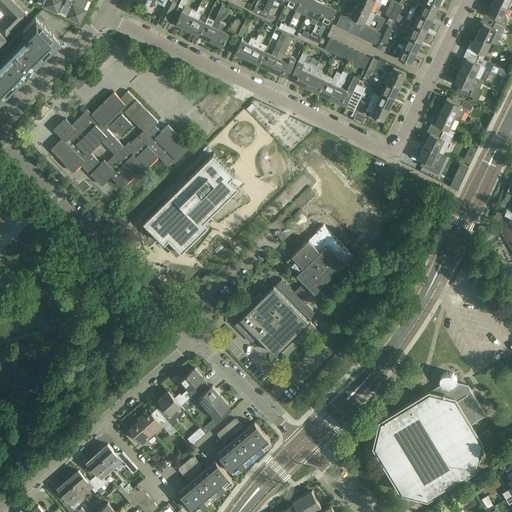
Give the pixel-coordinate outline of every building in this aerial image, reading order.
[(0,0),(0,41),(27,15),(12,0),(0,0)] [(43,0),(42,2),(56,9),(59,0),(62,0),(59,7),(64,10),(68,2),(70,3),(65,13),(78,20),(85,6),(83,5),(84,0),(43,0)] [(177,3),(172,0),(171,0),(142,0),(153,5),(155,1),(165,6),(160,16),(169,20),(177,3)] [(188,29),(197,10),(192,8),(185,5),(187,0),(181,0),(178,6),(184,8),(182,11),(176,24),(188,29)] [(273,4),(274,0),(268,0),(263,11),(255,7),(253,11),(266,18),(268,14),(273,4)] [(297,9),(301,0),(288,0),(286,4),(297,9)] [(308,14),(314,0),(301,0),(297,9),(308,14)] [(316,25),(326,4),(316,0),(314,0),(308,14),(313,17),(311,22),(316,25)] [(370,11),(375,0),(374,0),(357,0),(355,4),(370,11)] [(393,9),(397,2),(393,0),(392,0),(389,7),(393,9)] [(434,16),(439,5),(427,0),(426,0),(424,5),(418,2),(416,8),(434,16)] [(504,14),(508,7),(494,0),(488,12),(486,11),(483,16),(505,27),(508,21),(507,21),(508,19),(507,15),(504,14)] [(511,0),(494,0),(508,7),(511,8),(511,0)] [(200,35),(206,22),(199,19),(204,8),(207,3),(202,1),(200,5),(199,5),(197,10),(188,29),(200,35)] [(399,14),(404,5),(397,2),(393,9),(392,11),(399,14)] [(326,4),(316,25),(311,34),(309,39),(316,42),(318,38),(317,37),(324,22),(330,25),(337,10),(326,4)] [(364,23),(370,11),(355,4),(350,16),(364,23)] [(390,16),(392,11),(393,9),(389,7),(385,14),(390,16)] [(428,28),(433,19),(434,16),(416,8),(410,20),(415,22),(428,28)] [(396,21),(399,14),(392,11),(390,16),(389,18),(396,21)] [(211,40),(220,22),(222,16),(217,14),(212,25),(206,22),(200,35),(211,40)] [(342,28),(347,17),(341,14),(336,25),(342,28)] [(386,19),(376,14),(373,19),(379,22),(376,28),(381,30),(386,19)] [(501,37),(505,27),(483,16),(481,21),(483,23),(477,35),(491,42),(495,34),(501,37)] [(34,66),(59,41),(35,17),(0,51),(0,99),(24,76),(22,75),(24,73),(25,75),(27,73),(25,72),(30,67),(31,69),(33,67),(31,66),(33,64),(34,66)] [(348,31),(353,20),(347,17),(342,28),(348,31)] [(235,33),(240,22),(235,19),(229,30),(235,33)] [(353,33),(359,23),(353,20),(348,31),(353,33)] [(225,24),(220,22),(211,40),(223,46),(229,34),(222,30),(225,24)] [(423,40),(428,28),(415,22),(413,28),(407,25),(405,31),(410,34),(423,40)] [(359,36),(364,25),(359,23),(353,33),(359,36)] [(249,26),(243,24),(238,34),(244,37),(249,26)] [(365,39),(370,28),(364,25),(359,36),(365,39)] [(388,36),(391,30),(393,27),(389,26),(384,35),(388,36)] [(371,42),(376,31),(370,28),(365,39),(371,42)] [(309,39),(311,34),(304,31),(302,35),(309,39)] [(382,34),(376,31),(371,42),(376,44),(382,34)] [(271,69),(288,34),(283,32),(272,54),(265,50),(258,63),(271,69)] [(258,63),(265,50),(267,44),(261,41),(264,36),(259,33),(256,39),(247,58),(258,63)] [(288,77),(297,58),(285,53),(292,37),(288,34),(271,69),(282,75),(283,74),(288,77)] [(417,51),(423,40),(410,34),(407,39),(402,37),(399,42),(405,45),(417,51)] [(483,58),(491,42),(477,35),(472,47),(469,45),(466,51),(483,58)] [(247,58),(256,39),(251,37),(248,43),(242,40),(236,53),(247,58)] [(330,52),(336,41),(330,38),(325,49),(330,52)] [(336,55),(341,44),(336,41),(330,52),(336,55)] [(342,57),(347,47),(341,44),(336,55),(342,57)] [(412,62),(417,51),(405,45),(403,48),(397,46),(394,54),(412,62)] [(348,60),(353,49),(347,47),(342,57),(348,60)] [(353,63),(359,52),(353,49),(348,60),(353,63)] [(485,66),(487,60),(483,58),(466,51),(464,56),(467,57),(461,69),(480,78),(486,66),(485,66)] [(307,87),(317,65),(306,60),(309,54),(303,52),(290,78),(295,81),(307,87)] [(359,66),(364,55),(359,52),(353,63),(359,66)] [(365,68),(370,58),(364,55),(359,66),(365,68)] [(379,60),(373,57),(368,69),(372,71),(374,72),(379,60)] [(319,92),(327,75),(320,71),(323,64),(319,62),(317,65),(307,87),(319,92)] [(386,71),(383,76),(401,85),(407,73),(394,67),(391,73),(386,71)] [(484,80),(480,78),(461,69),(455,82),(460,84),(457,89),(473,97),(473,99),(477,101),(482,90),(480,88),(484,80)] [(348,105),(349,102),(354,91),(357,83),(360,78),(354,75),(348,87),(347,89),(341,86),(348,72),(343,70),(342,73),(330,98),(342,104),(343,102),(348,105)] [(330,98),(342,73),(336,71),(333,78),(327,75),(319,92),(330,98)] [(395,97),(401,85),(383,76),(377,88),(383,90),(395,97)] [(366,87),(357,83),(354,91),(362,95),(366,87)] [(390,108),(395,97),(383,90),(380,96),(375,93),(372,99),(390,108)] [(91,174),(102,185),(111,176),(122,187),(144,165),(147,167),(158,156),(170,167),(177,166),(193,150),(168,125),(162,131),(155,125),(159,122),(128,91),(121,98),(115,92),(92,114),(88,109),(72,124),(66,118),(54,129),(63,138),(52,149),(74,171),(81,164),(91,174)] [(357,106),(362,95),(354,91),(349,102),(357,106)] [(474,104),(467,101),(455,95),(452,100),(447,98),(441,110),(455,117),(461,120),(467,108),(471,110),(474,104)] [(384,119),(390,108),(372,99),(369,105),(366,110),(384,119)] [(227,136),(242,107),(236,104),(222,133),(227,136)] [(450,129),(455,117),(441,110),(436,122),(433,121),(430,126),(452,136),(453,137),(455,131),(450,129)] [(354,119),(353,126),(362,128),(363,120),(354,119)] [(439,151),(444,139),(449,142),(452,136),(430,126),(428,132),(430,133),(425,145),(439,151)] [(425,145),(419,157),(420,158),(424,159),(421,165),(439,174),(442,168),(448,156),(439,151),(425,145)] [(214,153),(144,221),(165,243),(170,239),(182,251),(210,225),(205,220),(240,187),(232,178),(235,174),(214,153)] [(469,170),(475,155),(469,153),(463,168),(469,170)] [(375,210),(338,172),(323,186),(319,182),(312,189),(313,189),(319,196),(303,211),(312,220),(308,223),(316,232),(287,261),(298,273),(297,274),(315,293),(346,262),(349,265),(361,270),(365,266),(349,250),(365,235),(358,227),(360,224),(375,210)] [(457,173),(451,186),(458,190),(464,176),(457,173)] [(235,174),(232,178),(240,187),(244,183),(235,174)] [(394,184),(402,207),(402,208),(403,209),(404,210),(405,211),(406,212),(407,212),(408,213),(409,213),(411,213),(412,213),(414,212),(415,211),(416,211),(417,210),(417,209),(418,207),(419,206),(419,205),(419,204),(418,184),(414,185),(413,178),(404,179),(404,183),(400,184),(399,182),(394,184)] [(501,204),(495,218),(499,220),(502,221),(499,227),(511,248),(511,181),(508,190),(511,191),(511,210),(507,209),(505,213),(511,216),(510,220),(504,217),(501,216),(506,206),(508,201),(504,199),(501,204)] [(266,233),(274,240),(284,229),(277,222),(266,233)] [(288,355),(316,328),(309,321),(312,317),(309,314),(313,310),(282,278),(278,283),(278,282),(275,285),(274,285),(258,301),(256,300),(257,299),(255,298),(251,294),(235,310),(239,314),(239,315),(242,318),(238,321),(239,321),(235,325),(239,330),(247,330),(256,339),(259,336),(276,353),(281,348),(288,355)] [(320,305),(311,297),(307,300),(316,309),(320,305)] [(180,394),(176,398),(182,405),(192,396),(204,385),(200,380),(204,377),(196,367),(181,380),(189,389),(182,395),(180,394)] [(482,442),(475,430),(471,424),(486,414),(468,385),(457,382),(457,381),(457,380),(457,379),(457,378),(457,377),(456,376),(455,375),(455,374),(454,374),(453,373),(452,373),(451,372),(450,372),(449,372),(448,372),(447,372),(446,372),(445,373),(444,373),(443,374),(442,375),(441,376),(441,377),(441,378),(440,379),(440,380),(440,381),(440,382),(440,383),(441,384),(441,385),(382,421),(375,446),(403,491),(428,497),(476,467),(482,442)] [(204,385),(192,396),(196,401),(199,404),(202,402),(207,408),(222,395),(213,385),(208,389),(204,385)] [(162,403),(157,407),(169,421),(173,425),(178,420),(176,418),(186,410),(182,405),(169,390),(159,399),(162,403)] [(230,404),(222,395),(207,408),(215,417),(212,420),(217,425),(230,413),(226,408),(230,404)] [(169,421),(157,407),(150,414),(146,410),(138,417),(154,434),(169,421)] [(154,434),(138,417),(134,420),(136,422),(129,428),(137,437),(132,441),(138,448),(149,439),(152,443),(157,438),(154,434)] [(237,418),(235,418),(227,425),(234,434),(243,427),(243,425),(237,418)] [(271,440),(255,422),(237,437),(252,456),(259,451),(261,453),(266,448),(264,446),(271,440)] [(226,441),(234,434),(227,425),(218,433),(218,435),(223,441),(226,441)] [(199,436),(205,431),(202,427),(196,433),(199,436)] [(482,433),(486,440),(493,436),(488,429),(482,433)] [(246,462),(252,456),(237,437),(218,453),(234,472),(241,466),(242,468),(247,464),(246,462)] [(118,455),(115,452),(108,444),(98,453),(112,469),(121,462),(125,466),(127,465),(133,472),(138,468),(123,451),(118,455)] [(112,469),(98,453),(88,462),(98,473),(94,477),(102,487),(108,482),(104,477),(112,469)] [(202,466),(200,463),(194,457),(192,456),(186,462),(195,473),(202,468),(202,466)] [(225,485),(232,479),(216,460),(198,476),(214,495),(220,489),(222,491),(227,487),(225,485)] [(195,473),(186,462),(179,467),(179,469),(187,478),(189,478),(195,473)] [(89,481),(86,478),(79,470),(69,479),(83,495),(92,487),(96,492),(102,487),(94,477),(89,481)] [(511,471),(508,474),(511,480),(511,487),(503,493),(506,498),(511,494),(511,471)] [(207,500),(214,495),(198,476),(179,492),(195,510),(202,505),(204,507),(209,502),(207,500)] [(83,495),(69,479),(58,488),(69,499),(64,503),(71,511),(86,511),(82,507),(76,511),(75,510),(78,508),(74,503),(83,495)] [(133,497),(129,493),(121,483),(117,486),(126,497),(123,499),(127,503),(129,501),(133,497)] [(133,497),(143,489),(139,484),(129,493),(133,497)] [(137,502),(147,493),(143,489),(133,497),(137,502)] [(312,511),(322,506),(312,490),(303,496),(312,511)] [(141,506),(151,498),(147,493),(137,502),(138,503),(141,506)] [(473,495),(466,499),(471,508),(478,503),(473,495)] [(299,511),(311,511),(312,511),(303,496),(293,502),(295,504),(299,511)] [(138,503),(137,502),(133,497),(129,501),(134,506),(138,503)] [(145,511),(154,502),(151,498),(141,506),(145,511)] [(115,511),(116,511),(108,502),(97,511),(115,511)] [(145,511),(152,511),(159,507),(154,502),(145,511)] [(481,506),(484,511),(491,511),(493,511),(487,502),(481,506)] [(463,511),(465,511),(460,503),(445,511),(463,511)]
